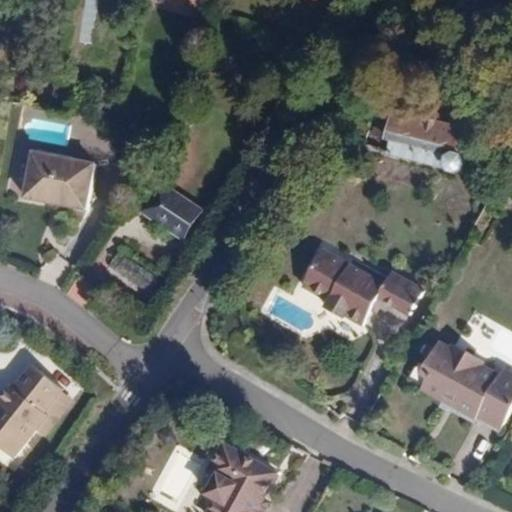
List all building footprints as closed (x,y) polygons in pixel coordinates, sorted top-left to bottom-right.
[(399,112),(387,153),(482,179),(486,162),(458,152),(463,130),(399,112)] [(93,164),(31,151),(22,198),(83,211),(93,164)] [(203,209),(160,182),(142,211),(185,238),(203,209)] [(165,275),(122,246),(111,262),(154,290),(165,275)] [(362,322),(379,293),(383,284),(347,264),(342,271),(318,257),(301,287),(327,302),(326,305),(343,314),(344,311),(362,322)] [(390,271),(383,284),(379,293),(409,310),(421,289),(390,271)] [(77,283),(68,294),(84,307),(93,295),(77,283)] [(472,418),(474,416),(496,374),(478,364),(481,359),(452,343),(448,349),(436,342),(421,370),(427,374),(419,389),(472,418)] [(36,362),(17,386),(14,384),(0,401),(0,442),(18,456),(52,413),(48,410),(67,387),(36,362)] [(511,375),(500,368),(496,374),(474,416),(499,429),(511,405),(511,375)] [(211,511),(257,511),(281,473),(230,444),(213,472),(221,477),(210,496),(218,501),(211,511)]
